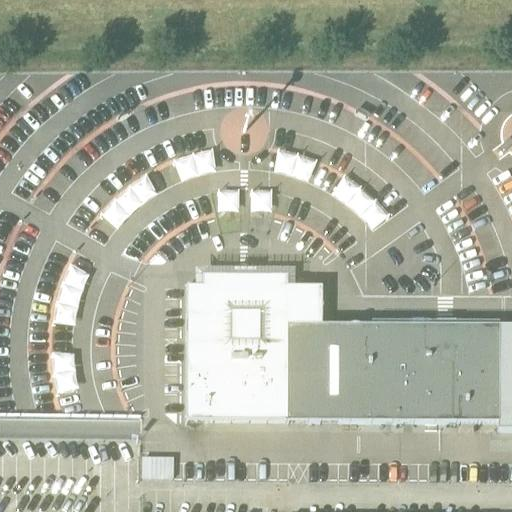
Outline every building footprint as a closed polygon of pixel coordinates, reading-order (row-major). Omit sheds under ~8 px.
[(268,155),(262,177),(325,194),(323,202),(365,236),(380,218),(337,183),(333,182),(322,173),(309,169),(302,163),(268,155)] [(201,157),(164,163),(168,186),(205,180),(201,157)] [(102,236),(150,202),(137,184),(89,218),(102,236)] [(207,191),(207,218),(229,218),(228,191),(224,192),(224,191),(207,191)] [(186,290),(185,425),(285,426),(497,426),(497,433),(511,433),(511,393),(498,393),(498,330),(452,329),(452,325),(438,325),(438,329),(287,329),(287,280),(202,280),(202,290),(186,290)] [(431,488),(431,461),(348,460),(348,487),(431,488)]
